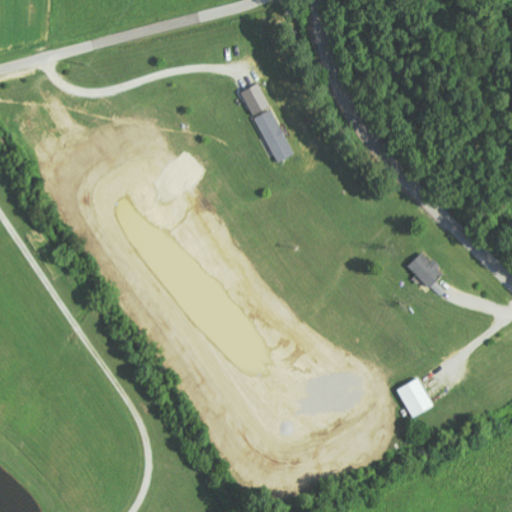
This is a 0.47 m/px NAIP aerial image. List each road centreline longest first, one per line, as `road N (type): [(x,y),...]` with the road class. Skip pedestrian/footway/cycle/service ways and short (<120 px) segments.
road 1 (secondary): [(511,279),(367,127),(335,66),(322,0)]
road 2 (residential): [(258,0),(0,69)]
road 3 (residential): [(283,0),(320,94),(359,114)]
